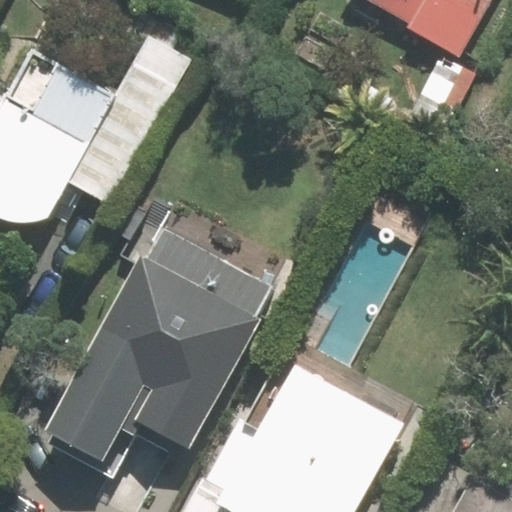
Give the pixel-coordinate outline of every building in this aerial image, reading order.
[(488,0),(374,0),(409,20),(404,27),(457,56),(488,0)] [(93,205),(176,57),(145,40),(112,100),(29,54),(0,107),(0,220),(1,221),(12,224),(22,224),(32,223),(42,220),(45,219),(63,188),(93,205)] [(449,108),(471,70),(443,55),(421,93),(449,108)] [(273,282),(164,223),(146,256),(139,252),(85,350),(93,353),(72,390),(123,419),(83,489),(124,511),(146,511),(180,449),(184,443),(188,445),(258,319),(254,316),(273,282)] [(357,511),(406,425),(296,364),(260,429),(242,418),(208,478),(203,475),(182,511),(357,511)] [(511,511),(511,478),(488,465),(478,483),(471,478),(452,511),(511,511)]
